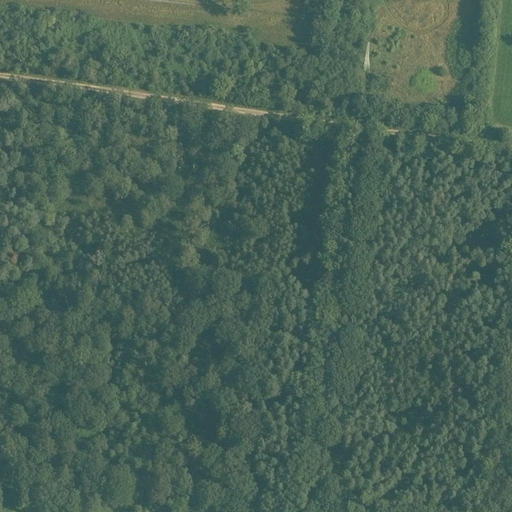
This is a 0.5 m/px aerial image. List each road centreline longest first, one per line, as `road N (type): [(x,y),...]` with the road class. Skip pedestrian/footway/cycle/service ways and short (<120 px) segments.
road 1 (track): [(511,149),(0,78)]
road 2 (track): [(0,480),(226,511)]
road 3 (track): [(284,0),(251,7),(161,0)]
